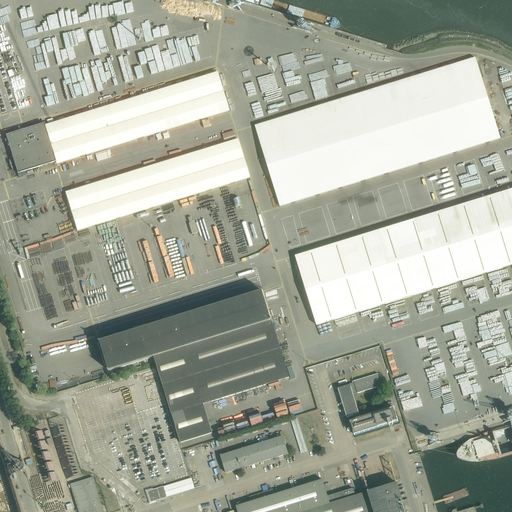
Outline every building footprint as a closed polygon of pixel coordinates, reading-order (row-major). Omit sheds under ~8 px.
[(157,22),(145,25),(148,40),(168,35),(168,32),(172,32),(170,23),(167,24),(167,23),(161,25),(158,25),(157,22)] [(243,61),(246,60),(244,49),(235,50),(236,56),(242,55),(243,61)] [(280,207),(445,156),(500,139),(475,58),(255,126),(280,207)] [(44,123),(5,135),(17,174),(55,162),(56,164),(229,111),(217,73),(45,126),(44,123)] [(237,140),(65,193),(77,231),(249,178),(237,140)] [(511,189),(295,257),(316,326),(511,265),(511,189)] [(127,334),(100,342),(108,368),(109,371),(123,367),(125,372),(139,367),(138,362),(155,357),(185,348),(203,405),(220,400),(223,407),(235,404),(232,396),(270,384),(289,378),(263,292),(127,334)] [(195,311),(204,308),(202,302),(194,305),(195,311)] [(185,348),(155,357),(181,443),(212,434),(203,405),(185,348)] [(94,381),(100,379),(97,370),(91,372),(94,381)] [(394,408),(360,418),(353,395),(381,386),(378,374),(354,381),(354,383),(350,384),(350,385),(338,388),(347,417),(354,415),(355,420),(350,421),(354,434),(389,424),(389,426),(393,424),(392,423),(398,421),(394,408)] [(291,420),(301,453),(308,451),(298,418),(291,420)] [(424,427),(417,429),(419,435),(425,434),(424,427)] [(226,473),(288,454),(283,436),(278,438),(277,436),(271,438),(272,439),(259,444),(258,440),(248,443),(249,447),(220,456),(226,473)] [(103,511),(93,477),(70,484),(78,511),(103,511)] [(191,478),(147,491),(151,502),(195,489),(192,478),(191,478)] [(406,511),(397,483),(355,496),(353,488),(328,496),(323,479),(308,484),(307,482),(302,483),(302,486),(284,491),(283,489),(278,491),(279,493),(275,494),(273,489),(249,497),(250,502),(236,506),(237,511),(406,511)]
